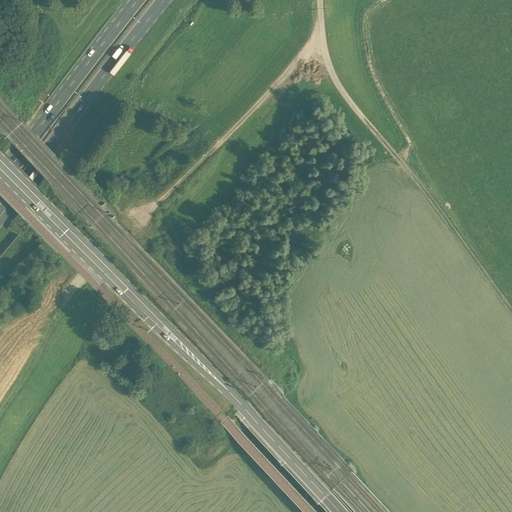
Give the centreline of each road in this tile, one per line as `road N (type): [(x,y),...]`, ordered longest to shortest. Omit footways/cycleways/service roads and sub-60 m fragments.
road 1 (primary): [(339,511),(0,164)]
road 2 (track): [(320,17),(286,78),(138,223)]
road 3 (trunk): [(0,215),(166,0)]
road 4 (trunk): [(137,0),(0,179)]
road 5 (unclassified): [(395,155),(332,76),(319,0)]
